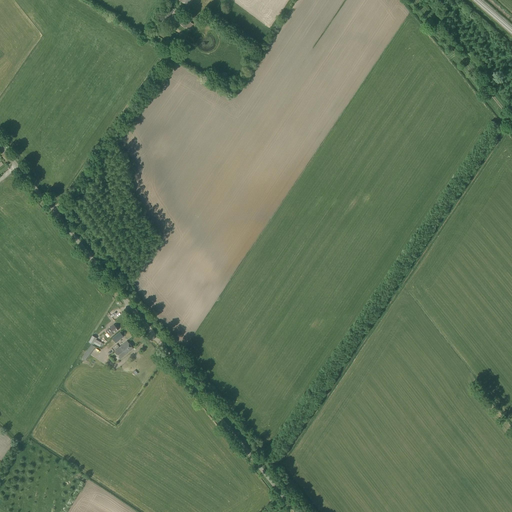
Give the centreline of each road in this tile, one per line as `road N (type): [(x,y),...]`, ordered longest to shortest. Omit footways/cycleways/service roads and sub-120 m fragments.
road 1 (unclassified): [(299,511),(0,144)]
road 2 (track): [(511,125),(410,0)]
